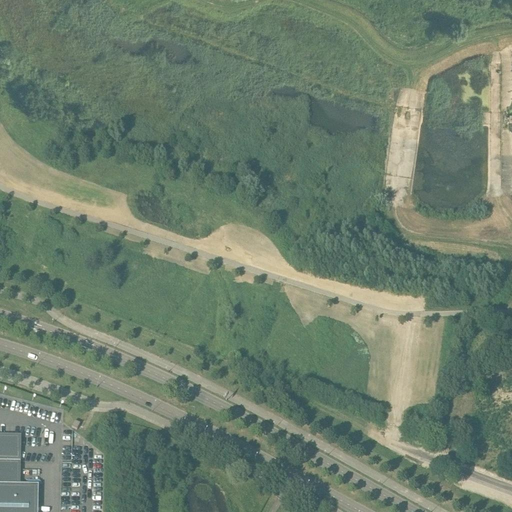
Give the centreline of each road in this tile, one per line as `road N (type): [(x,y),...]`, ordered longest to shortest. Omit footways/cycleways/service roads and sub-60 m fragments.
road 1 (primary): [(415,511),(147,370),(0,315)]
road 2 (primary): [(0,344),(141,398),(362,511)]
road 3 (track): [(410,66),(396,222),(413,233),(511,245)]
road 4 (track): [(511,222),(498,203),(497,35)]
road 5 (residential): [(511,490),(391,439)]
